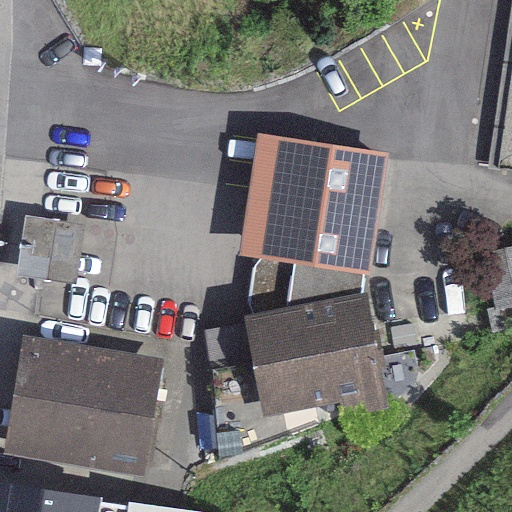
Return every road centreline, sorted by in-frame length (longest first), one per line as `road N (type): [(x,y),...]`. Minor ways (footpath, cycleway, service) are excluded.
road 1 (residential): [(0,94),(214,110),(450,148),(511,212)]
road 2 (residential): [(511,402),(417,511)]
